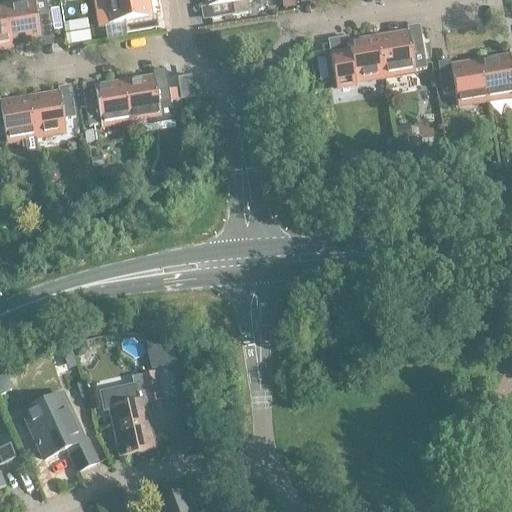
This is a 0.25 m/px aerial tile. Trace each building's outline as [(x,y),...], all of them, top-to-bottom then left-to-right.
[(42,0),(33,2),(34,5),(4,10),(10,46),(40,41),(38,29),(50,27),(45,0),(42,0)] [(149,19),(145,0),(108,0),(113,25),(124,23),(126,35),(158,30),(156,18),(149,19)] [(246,15),(243,0),(206,0),(208,9),(216,8),(218,20),(246,15)] [(282,0),(282,1),(283,6),(289,9),(295,8),(293,0),(282,0)] [(0,48),(10,46),(4,10),(0,11),(0,48)] [(83,22),(65,25),(68,44),(86,41),(83,22)] [(420,34),(378,41),(385,77),(426,70),(420,34)] [(385,77),(378,41),(348,46),(349,48),(328,52),(335,90),(355,86),(355,82),(385,77)] [(510,60),(480,65),(486,101),(511,97),(511,55),(510,56),(510,60)] [(486,101),(480,65),(438,72),(443,96),(455,94),(457,106),(486,101)] [(191,78),(177,80),(181,101),(194,99),(191,78)] [(166,79),(124,86),(130,122),(150,119),(151,126),(175,122),(172,102),(171,103),(169,91),(166,79)] [(130,122),(124,86),(95,91),(97,103),(85,105),(87,117),(89,129),(130,122)] [(178,90),(169,91),(171,103),(172,102),(180,101),(178,90)] [(60,97),(30,102),(35,138),(66,133),(64,121),(75,119),(73,107),(62,109),(60,97)] [(30,102),(0,107),(0,110),(2,119),(0,119),(0,131),(4,131),(6,143),(21,140),(24,156),(38,154),(35,138),(30,102)] [(102,159),(92,161),(94,170),(103,168),(102,159)] [(162,180),(147,185),(149,194),(165,189),(162,180)] [(35,215),(31,221),(33,225),(36,227),(40,227),(44,221),(43,217),(39,214),(35,215)] [(148,338),(153,359),(168,356),(163,334),(148,338)] [(85,344),(73,347),(76,358),(83,357),(87,351),(85,344)] [(142,377),(148,403),(148,405),(160,402),(154,375),(142,377)] [(148,403),(142,377),(132,379),(134,387),(100,395),(104,413),(109,411),(120,459),(155,451),(144,404),(148,403)] [(22,415),(44,462),(67,451),(78,475),(98,466),(87,441),(84,442),(71,415),(68,416),(64,408),(67,407),(62,397),(22,415)] [(0,491),(4,489),(0,480),(0,465),(1,467),(15,460),(4,438),(0,440),(0,491)] [(153,506),(155,511),(194,511),(191,502),(186,504),(182,495),(153,506)]
